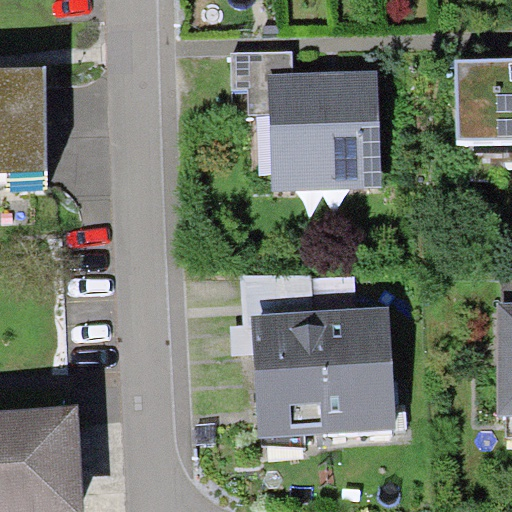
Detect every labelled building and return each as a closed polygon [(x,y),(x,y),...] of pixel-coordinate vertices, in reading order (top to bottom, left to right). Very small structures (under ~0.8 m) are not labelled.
[(293,56),(234,57),(234,93),(247,93),(248,115),(272,114),(274,192),(380,190),(377,77),(294,79),(293,56)] [(511,67),(456,68),(458,148),(470,148),(471,186),(507,185),(506,167),(511,166),(511,67)] [(0,84),(0,184),(10,185),(10,191),(48,191),(46,84),(0,84)] [(232,328),(233,356),(257,355),(261,443),(399,437),(393,309),(358,310),(357,277),(313,279),(313,275),(241,278),(243,328),(232,328)] [(511,308),(504,309),(498,309),(499,421),(506,421),(506,440),(511,440),(511,308)] [(0,421),(0,511),(80,511),(74,416),(0,421)]
